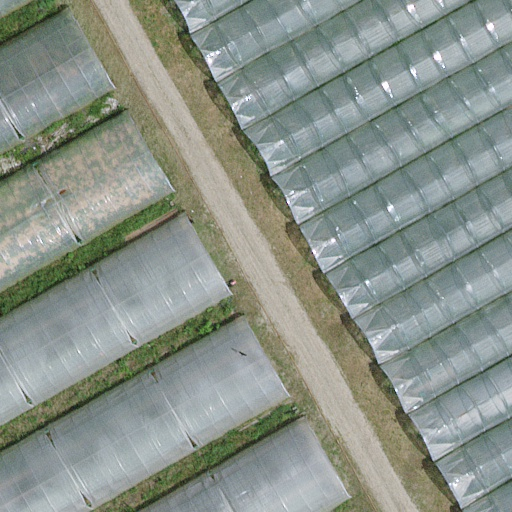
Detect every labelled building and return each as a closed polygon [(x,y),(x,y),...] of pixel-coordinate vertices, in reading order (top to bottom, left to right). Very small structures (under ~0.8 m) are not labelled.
[(0,0),(0,21),(42,0),(0,0)] [(511,511),(511,0),(199,0),(463,511),(511,511)] [(84,10),(0,51),(0,150),(123,89),(84,10)] [(0,287),(185,196),(144,114),(0,185),(0,287)] [(0,419),(240,291),(195,208),(0,312),(0,419)] [(254,311),(0,447),(0,511),(74,511),(298,393),(254,311)] [(322,425),(141,511),(345,511),(361,505),(322,425)]
